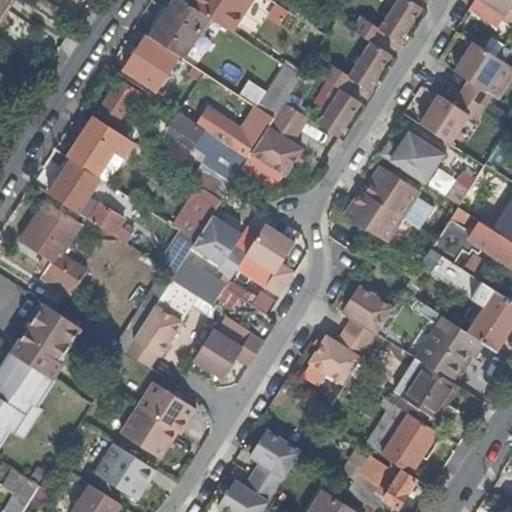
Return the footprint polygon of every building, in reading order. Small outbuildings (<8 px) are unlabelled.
[(0,0),(0,8),(3,10),(9,0),(0,0)] [(183,58),(210,18),(194,7),(189,4),(185,1),(183,0),(176,0),(152,38),(180,56),(183,58)] [(231,32),(252,0),(198,0),(194,7),(210,18),(231,32)] [(298,0),(294,0),(287,10),(294,15),(316,29),(333,3),(329,0),(313,0),(312,2),(307,0),(300,0),(300,1),(298,0)] [(422,7),(411,0),(399,0),(381,29),(362,16),(353,30),(372,42),(377,45),(385,32),(401,41),(422,7)] [(511,25),(511,0),(482,0),(507,16),(504,20),(511,25)] [(294,15),(267,56),(283,66),(300,77),(307,67),(308,65),(296,57),(303,45),(316,53),(327,36),(316,29),(294,15)] [(171,70),(179,57),(146,36),(124,69),(157,91),(171,70)] [(377,45),(372,42),(350,76),(331,64),(323,77),(341,90),(346,93),(355,79),(370,89),(392,55),(377,45)] [(505,62),(475,42),(456,71),(470,81),(462,92),(485,107),(493,95),(486,90),(505,62)] [(179,57),(171,70),(182,77),(191,63),(183,58),(180,56),(179,57)] [(249,83),(240,96),(263,111),(274,118),(276,115),(284,102),(300,77),(283,66),(265,94),(249,83)] [(0,71),(0,95),(1,95),(11,79),(0,71)] [(141,111),(149,99),(120,81),(98,114),(115,125),(129,104),(141,111)] [(346,93),(341,90),(320,124),(339,137),(361,102),(346,93)] [(485,107),(462,92),(455,104),(440,95),(421,124),(451,144),(470,115),(477,119),(485,107)] [(309,118),(284,102),(276,115),(301,131),(309,118)] [(198,127),(248,160),(251,155),(259,142),(208,110),(198,127)] [(264,135),(274,118),(263,111),(252,127),(264,135)] [(222,200),(248,160),(198,127),(179,114),(166,134),(176,141),(174,144),(179,147),(182,144),(203,158),(204,164),(193,181),(204,188),(222,200)] [(301,131),(276,115),(274,118),(264,135),(259,142),(251,155),(286,177),(304,149),(294,142),(301,131)] [(134,143),(95,117),(68,158),(70,159),(96,176),(113,150),(124,157),(134,143)] [(139,129),(122,118),(115,128),(132,139),(139,129)] [(444,154),(410,132),(400,147),(390,141),(382,154),(426,183),(444,154)] [(511,140),(511,139),(505,135),(486,164),(494,169),(511,140)] [(96,176),(70,159),(48,194),(77,213),(88,196),(100,179),(96,176)] [(482,165),(463,200),(482,210),(501,175),(482,165)] [(421,191),(381,166),(364,192),(403,218),(421,191)] [(204,188),(177,229),(187,235),(196,241),(212,216),(222,200),(204,188)] [(403,218),(364,192),(360,190),(345,214),(388,242),(403,218)] [(97,202),(88,196),(77,213),(86,219),(97,202)] [(84,220),(79,216),(76,220),(46,200),(20,241),(46,258),(40,268),(45,272),(41,277),(70,296),(87,271),(62,254),(84,220)] [(125,220),(97,202),(86,219),(114,238),(125,220)] [(511,239),(511,207),(498,231),(511,239)] [(242,234),(212,216),(196,241),(191,248),(221,267),(219,271),(231,279),(246,255),(247,254),(234,246),(242,234)] [(477,228),(470,224),(468,227),(452,217),(433,248),(433,249),(455,263),(463,251),(470,254),(473,251),(479,254),(483,248),(511,267),(511,266),(511,239),(498,231),(482,220),(477,228)] [(295,243),(266,224),(247,254),(246,255),(275,273),(266,287),(279,295),(294,272),(282,264),(295,243)] [(168,268),(166,272),(174,277),(191,248),(196,241),(187,235),(173,256),(175,257),(168,268)] [(511,326),(511,300),(455,263),(433,249),(432,250),(431,250),(422,264),(486,306),(470,332),(484,341),(497,350),(511,326)] [(155,259),(153,263),(166,272),(168,268),(155,259)] [(417,272),(405,290),(416,297),(428,278),(417,272)] [(161,276),(113,348),(124,355),(126,352),(154,307),(170,282),(161,276)] [(393,307),(360,286),(351,300),(345,309),(343,312),(353,319),(346,331),(368,346),(377,333),(377,332),(393,307)] [(351,300),(345,297),(339,306),(345,309),(351,300)] [(15,350),(12,353),(52,379),(63,364),(59,362),(82,328),(45,304),(21,341),(15,350)] [(154,307),(126,352),(150,367),(157,355),(160,357),(181,324),(154,307)] [(468,365),(484,341),(470,332),(442,314),(436,324),(418,352),(415,356),(425,363),(452,381),(464,362),(468,365)] [(409,346),(418,352),(436,324),(427,318),(409,346)] [(243,348),(214,329),(194,360),(224,378),(237,357),(249,365),(264,342),(252,334),(243,348)] [(368,346),(346,331),(345,331),(338,343),(327,336),(325,339),(320,348),(310,363),(343,384),(368,346)] [(325,339),(320,336),(314,345),(320,348),(325,339)] [(12,348),(15,350),(21,341),(18,339),(12,348)] [(36,405),(52,379),(12,353),(0,372),(0,441),(8,430),(22,439),(42,409),(36,405)] [(452,381),(425,363),(399,405),(430,425),(457,383),(452,381)] [(197,409),(154,382),(138,406),(179,432),(181,434),(197,409)] [(395,403),(369,445),(390,458),(412,472),(438,431),(430,425),(399,405),(395,403)] [(179,432),(138,406),(121,434),(161,459),(179,432)] [(301,452),(267,430),(258,444),(252,454),(250,456),(261,463),(253,475),(276,490),(296,460),(296,459),(301,452)] [(258,444),(253,441),(247,450),(252,454),(258,444)] [(157,471),(115,444),(95,474),(138,501),(157,471)] [(399,506),(416,479),(373,451),(347,492),(379,511),(389,511),(395,503),(399,506)] [(38,466),(29,479),(39,486),(48,472),(38,466)] [(3,511),(22,511),(39,486),(29,479),(13,469),(2,486),(15,494),(3,511)] [(261,511),(276,490),(253,475),(246,487),(235,480),(233,483),(227,493),(218,507),(226,511),(261,511)] [(233,483),(228,480),(222,489),(227,493),(233,483)] [(116,511),(121,505),(91,486),(74,511),(116,511)] [(357,511),(322,490),(307,511),(357,511)] [(395,511),(399,506),(395,503),(389,511),(395,511)]
